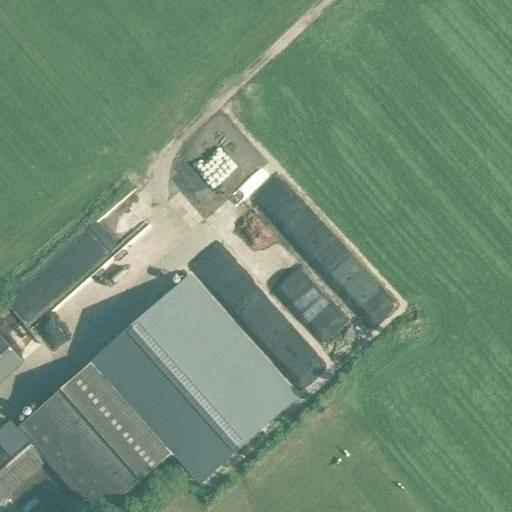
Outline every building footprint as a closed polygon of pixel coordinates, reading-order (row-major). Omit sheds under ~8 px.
[(290,265),(274,278),(318,331),(334,318),(290,265)] [(42,277),(12,304),(25,319),(55,291),(42,277)] [(80,305),(45,317),(53,342),(89,331),(80,305)] [(259,321),(231,326),(234,346),(247,344),(249,359),(265,356),(259,321)] [(120,327),(112,350),(135,359),(144,336),(120,327)] [(0,381),(23,361),(0,335),(0,381)] [(0,443),(0,500),(46,460),(91,511),(105,511),(185,443),(105,352),(0,443)]
